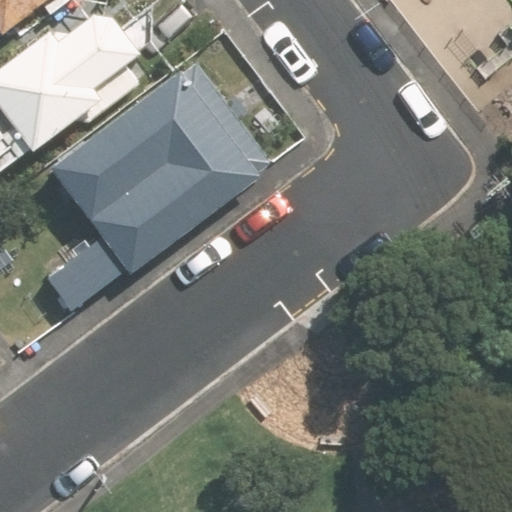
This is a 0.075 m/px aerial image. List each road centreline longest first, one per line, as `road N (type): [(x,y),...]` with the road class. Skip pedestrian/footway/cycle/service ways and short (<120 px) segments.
road 1 (residential): [(413,159),(0,462)]
road 2 (residential): [(413,159),(299,0)]
